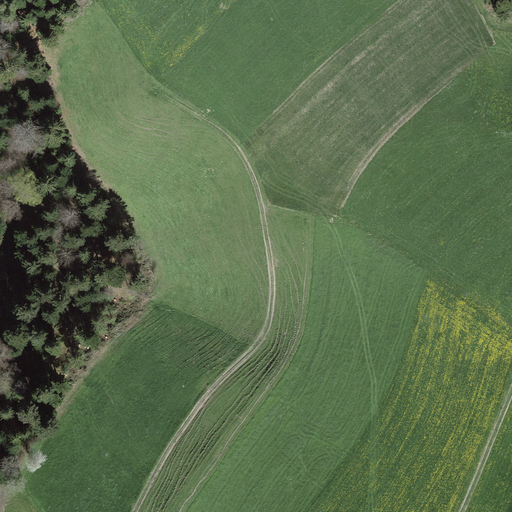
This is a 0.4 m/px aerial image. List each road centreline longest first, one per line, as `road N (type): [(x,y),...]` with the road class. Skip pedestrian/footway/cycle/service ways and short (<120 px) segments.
road 1 (track): [(0,477),(0,353),(15,225),(0,211)]
road 2 (track): [(511,388),(459,511)]
